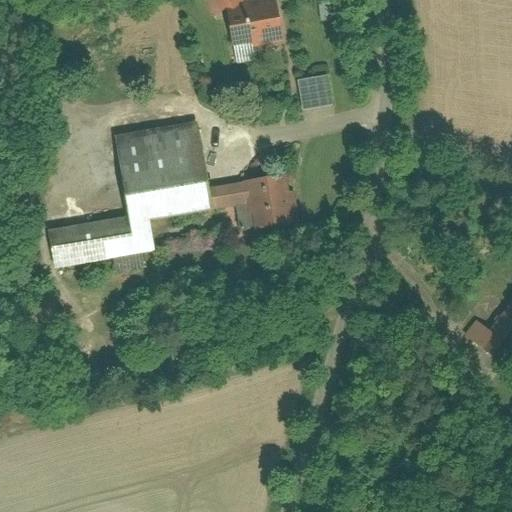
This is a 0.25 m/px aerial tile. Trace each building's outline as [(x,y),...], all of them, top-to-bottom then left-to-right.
[(281,0),(252,0),(250,1),(249,0),(219,0),(233,18),(239,52),(289,42),(281,0)] [(321,0),(324,22),(343,20),(339,0),(321,0)] [(335,104),(330,75),(302,80),(307,109),(335,104)] [(51,231),(58,270),(160,252),(154,222),(239,207),(243,231),(304,221),(299,190),(293,191),(290,174),(214,188),(202,120),(117,135),(132,217),(51,231)] [(481,319),(469,335),(499,358),(511,341),(511,307),(496,329),(481,319)]
